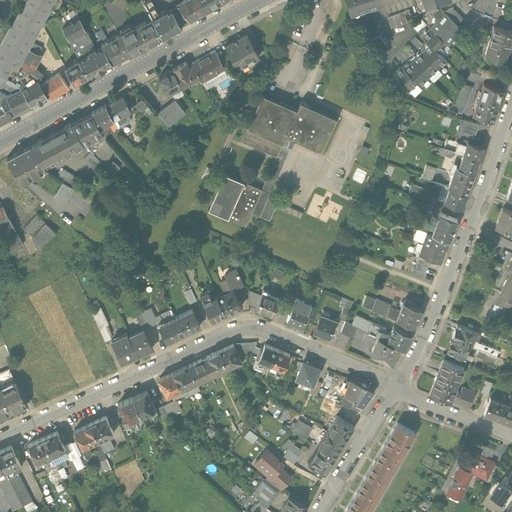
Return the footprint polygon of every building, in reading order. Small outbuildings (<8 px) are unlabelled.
[(22,0),(0,42),(0,73),(11,79),(19,65),(29,48),(32,41),(55,0),(22,0)] [(151,0),(147,0),(144,2),(151,16),(157,13),(156,10),(151,0)] [(178,5),(189,19),(206,10),(200,0),(181,0),(175,3),(178,5)] [(200,0),(206,10),(219,3),(217,0),(200,0)] [(382,1),(382,0),(381,0),(345,0),(350,12),(377,3),(382,1)] [(444,11),(438,5),(431,7),(433,16),(438,19),(444,12),(444,11)] [(87,50),(95,46),(75,7),(57,17),(78,57),(88,52),(87,50)] [(151,16),(153,18),(162,35),(181,24),(172,7),(167,9),(166,7),(157,13),(151,16)] [(451,7),(444,11),(444,12),(460,28),(466,21),(451,7)] [(412,20),(409,10),(387,17),(391,28),(412,20)] [(447,44),(460,28),(444,12),(438,19),(431,27),(447,44)] [(117,32),(118,33),(128,52),(162,35),(153,18),(146,22),(145,20),(135,25),(134,23),(117,32)] [(421,19),(413,27),(417,31),(425,23),(421,19)] [(511,36),(511,30),(493,25),(487,45),(489,45),(486,55),(501,60),(504,50),(508,51),(511,36)] [(447,44),(431,27),(422,36),(430,43),(438,52),(447,44)] [(95,32),(101,42),(108,39),(102,28),(95,32)] [(112,62),(128,52),(118,33),(108,39),(101,42),(102,44),(112,62)] [(246,33),(224,44),(237,68),(258,57),(246,33)] [(385,44),(379,34),(365,44),(371,53),(385,44)] [(414,37),(410,41),(418,49),(422,45),(414,37)] [(40,54),(43,46),(32,41),(29,48),(40,54)] [(430,43),(421,52),(437,68),(446,60),(438,52),(430,43)] [(95,48),(95,46),(87,50),(88,52),(78,57),(87,74),(112,62),(102,44),(95,48)] [(29,48),(19,65),(37,79),(40,85),(48,81),(48,76),(34,68),(41,54),(40,54),(29,48)] [(214,50),(192,63),(199,77),(205,88),(228,76),(226,71),(220,60),(214,50)] [(421,52),(412,61),(428,77),(437,68),(421,52)] [(73,82),(87,74),(78,57),(64,65),(73,82)] [(225,57),(220,60),(226,71),(231,69),(225,57)] [(181,86),(199,77),(192,63),(187,65),(185,61),(172,68),(181,86)] [(419,85),(428,77),(412,61),(404,69),(417,82),(419,85)] [(11,79),(22,87),(37,79),(19,65),(11,79)] [(408,91),(417,82),(404,69),(401,66),(392,75),(394,76),(402,85),(408,91)] [(168,93),(181,86),(172,68),(158,76),(163,84),(160,85),(163,90),(165,89),(168,93)] [(497,73),(482,68),(480,75),(495,80),(497,73)] [(2,85),(13,92),(21,87),(22,87),(11,79),(0,74),(0,86),(1,87),(2,85)] [(48,81),(40,85),(47,95),(49,98),(69,86),(66,80),(62,82),(59,75),(48,81)] [(395,91),(402,85),(394,76),(389,81),(395,91)] [(22,87),(21,87),(30,102),(32,104),(47,95),(40,85),(37,79),(22,87)] [(472,86),(461,82),(450,108),(461,113),(472,86)] [(502,89),(483,83),(473,114),(492,120),(502,89)] [(13,92),(6,95),(9,108),(11,112),(30,102),(21,87),(13,92)] [(0,104),(9,108),(6,95),(0,91),(0,104)] [(297,109),(262,93),(241,140),(276,155),(261,189),(224,172),(208,208),(246,224),(251,211),(269,219),(277,201),(268,197),(294,138),(321,150),(336,117),(301,102),(297,109)] [(122,95),(105,104),(117,126),(118,127),(128,122),(130,116),(127,111),(130,109),(122,95)] [(184,111),(175,99),(157,111),(168,123),(184,111)] [(11,112),(9,108),(0,104),(0,122),(12,114),(11,112)] [(105,104),(92,111),(99,126),(108,121),(113,129),(117,126),(105,104)] [(92,111),(72,122),(83,143),(86,148),(100,140),(96,134),(102,131),(99,126),(92,111)] [(439,123),(447,126),(449,119),(442,116),(439,123)] [(478,124),(461,118),(457,129),(474,135),(478,124)] [(81,144),(83,143),(72,122),(29,145),(41,166),(48,162),(47,160),(53,157),(54,159),(55,158),(54,157),(63,152),(64,153),(65,152),(64,151),(73,146),(74,148),(75,147),(75,146),(80,143),(81,144)] [(454,151),(463,154),(459,167),(458,168),(474,173),(483,146),(477,144),(479,139),(472,137),(470,141),(467,140),(466,144),(447,138),(444,147),(454,151)] [(42,169),(41,166),(29,145),(7,157),(20,181),(42,169)] [(441,146),(438,154),(451,158),(454,151),(444,147),(441,146)] [(90,152),(82,161),(96,173),(104,165),(90,152)] [(114,161),(107,168),(114,174),(120,167),(114,161)] [(426,165),(422,177),(431,181),(436,169),(426,165)] [(456,166),(448,187),(467,193),(474,173),(458,168),(459,167),(456,166)] [(56,179),(62,182),(72,188),(78,178),(62,169),(56,179)] [(357,169),(354,179),(363,182),(366,172),(357,169)] [(62,182),(53,197),(64,203),(73,189),(72,188),(62,182)] [(411,184),(409,191),(420,195),(422,188),(411,184)] [(461,209),(467,193),(448,187),(443,185),(437,199),(461,209)] [(303,213),(281,203),(278,209),(300,218),(303,213)] [(0,250),(2,255),(22,245),(14,230),(15,229),(2,206),(0,206),(0,250)] [(511,211),(503,208),(495,227),(511,233),(511,211)] [(433,228),(431,233),(449,240),(457,219),(439,212),(436,221),(433,220),(432,222),(435,223),(433,228)] [(23,229),(32,237),(31,238),(36,249),(56,232),(36,215),(23,229)] [(406,224),(417,228),(431,233),(433,228),(425,225),(426,223),(409,216),(406,224)] [(412,238),(422,242),(444,250),(449,240),(431,233),(417,228),(412,238)] [(440,261),(444,250),(422,242),(418,252),(440,261)] [(177,259),(182,270),(193,264),(185,248),(177,259)] [(511,254),(505,269),(509,271),(490,310),(500,315),(504,307),(511,310),(511,254)] [(422,279),(429,262),(418,257),(411,274),(422,279)] [(395,258),(392,265),(400,268),(403,261),(395,258)] [(283,272),(274,267),(271,273),(280,278),(283,272)] [(220,280),(225,292),(217,295),(225,313),(241,306),(233,288),(242,284),(238,274),(239,274),(238,272),(236,273),(234,268),(224,273),(226,277),(220,280)] [(190,288),(184,291),(189,303),(196,300),(190,288)] [(248,304),(255,307),(260,295),(248,290),(248,304)] [(255,307),(272,315),(275,309),(279,299),(274,297),(273,297),(268,295),(269,292),(262,290),(260,295),(255,307)] [(211,319),(225,313),(217,295),(211,298),(208,291),(199,294),(211,319)] [(363,306),(396,319),(399,310),(390,307),(391,304),(377,298),(376,299),(367,295),(363,306)] [(289,296),(286,302),(282,313),(289,315),(296,299),(289,296)] [(353,302),(343,297),(340,305),(343,306),(339,318),(345,320),(353,302)] [(403,301),(399,310),(396,319),(414,326),(421,308),(414,305),(416,303),(405,298),(404,301),(403,301)] [(275,309),(282,313),(286,302),(279,299),(275,309)] [(289,315),(287,321),(302,327),(305,321),(307,322),(309,317),(307,316),(311,305),(296,299),(289,315)] [(104,339),(110,336),(103,321),(106,319),(100,305),(91,310),(104,339)] [(147,327),(155,323),(147,307),(136,312),(143,328),(147,327)] [(174,316),(175,317),(182,333),(199,325),(191,309),(174,316)] [(351,323),(368,331),(372,322),(356,314),(351,323)] [(319,315),(312,331),(328,338),(335,322),(319,315)] [(165,340),(182,333),(175,317),(164,323),(163,322),(158,324),(165,340)] [(368,331),(377,336),(399,346),(404,348),(411,333),(393,325),(389,333),(385,332),(385,328),(372,322),(368,331)] [(453,333),(451,337),(469,344),(471,345),(473,341),(474,337),(477,338),(479,332),(457,323),(455,327),(452,333),(453,333)] [(143,328),(128,335),(137,354),(152,346),(143,328)] [(489,331),(487,335),(497,340),(499,336),(489,331)] [(121,361),(137,354),(128,335),(127,332),(111,339),(121,361)] [(377,336),(369,353),(391,363),(399,346),(377,336)] [(467,350),(469,344),(451,337),(447,348),(464,356),(465,355),(471,357),(473,352),(467,350)] [(495,356),(498,349),(476,340),(475,342),(473,341),(471,345),(479,348),(487,351),(487,352),(495,356)] [(256,342),(235,342),(238,349),(239,352),(240,354),(251,353),(255,346),(256,342)] [(232,343),(217,350),(226,368),(240,361),(237,353),(239,352),(238,349),(235,350),(232,343)] [(265,362),(271,364),(277,349),(264,344),(262,348),(260,348),(255,358),(256,358),(253,367),(262,371),(265,362)] [(260,348),(255,346),(251,353),(250,356),(255,358),(260,348)] [(85,354),(94,374),(110,366),(100,347),(85,354)] [(493,361),(495,356),(487,352),(487,351),(479,348),(476,353),(484,356),(484,357),(493,361)] [(289,354),(277,349),(271,364),(277,367),(274,373),(281,376),(286,363),(288,364),(291,358),(288,357),(289,354)] [(217,350),(202,357),(211,375),(226,368),(217,350)] [(202,357),(187,364),(196,382),(205,378),(211,375),(202,357)] [(464,367),(444,358),(430,392),(450,400),(451,399),(455,390),(464,367)] [(318,368),(303,361),(296,378),(312,384),(314,379),(318,368)] [(187,364),(173,371),(180,389),(196,382),(187,364)] [(0,371),(0,385),(14,379),(9,367),(0,371)] [(171,393),(180,389),(173,371),(158,378),(167,395),(171,393)] [(205,378),(196,382),(198,387),(207,383),(205,378)] [(14,379),(0,385),(0,390),(10,412),(26,404),(14,379)] [(314,379),(312,384),(309,392),(316,395),(321,382),(314,379)] [(343,404),(357,414),(374,390),(364,385),(350,379),(340,404),(343,404)] [(485,380),(481,391),(487,393),(491,382),(485,380)] [(196,382),(180,389),(184,396),(189,394),(189,396),(200,391),(198,387),(196,382)] [(460,392),(455,390),(451,399),(468,407),(475,391),(462,386),(460,392)] [(147,389),(132,396),(140,414),(148,410),(155,407),(151,399),(154,398),(151,392),(149,394),(147,389)] [(174,400),(184,396),(180,389),(171,393),(174,400)] [(0,416),(10,412),(0,390),(0,416)] [(126,420),(140,414),(132,396),(118,403),(120,407),(117,408),(119,413),(122,412),(124,417),(126,420)] [(484,413),(500,418),(506,402),(490,396),(484,413)] [(331,413),(335,402),(324,398),(319,409),(331,413)] [(174,400),(163,406),(168,416),(179,411),(174,400)] [(511,404),(506,402),(500,418),(511,423),(511,404)] [(157,412),(155,407),(148,410),(151,415),(157,412)] [(89,422),(101,447),(103,452),(113,447),(107,435),(114,432),(110,424),(113,422),(110,418),(108,419),(106,414),(89,422)] [(133,427),(135,432),(146,427),(140,414),(126,420),(124,417),(122,418),(127,429),(133,427)] [(311,420),(301,414),(298,419),(297,419),(295,423),(291,421),(286,428),(304,440),(312,427),(308,425),(311,420)] [(321,429),(326,432),(343,442),(352,427),(347,424),(348,421),(344,418),(343,421),(335,416),(329,428),(324,425),(321,429)] [(85,454),(96,450),(101,447),(89,422),(73,429),(75,433),(72,435),(75,440),(78,439),(85,453),(85,454)] [(396,422),(387,438),(404,448),(414,431),(396,422)] [(56,431),(42,438),(50,455),(53,462),(62,458),(68,455),(63,446),(61,440),(64,439),(62,434),(58,435),(56,431)] [(326,432),(317,447),(333,457),(343,442),(326,432)] [(40,459),(50,455),(42,438),(28,444),(30,448),(28,449),(30,455),(33,454),(37,461),(40,459)] [(283,456),(292,464),(303,452),(292,445),(294,443),(287,438),(281,446),(287,451),(283,456)] [(387,438),(378,454),(395,464),(404,448),(387,438)] [(75,440),(71,442),(83,468),(88,465),(83,454),(85,453),(78,439),(75,440)] [(71,442),(63,446),(68,455),(70,460),(72,460),(77,471),(83,468),(71,442)] [(11,445),(0,450),(0,463),(6,474),(15,470),(21,467),(15,455),(18,454),(16,449),(13,450),(11,445)] [(485,445),(480,455),(485,458),(487,454),(491,456),(494,450),(485,445)] [(111,468),(103,452),(101,447),(96,450),(101,460),(95,463),(101,473),(111,468)] [(324,472),(333,457),(317,447),(308,462),(315,466),(313,469),(318,471),(319,469),(324,472)] [(485,458),(480,455),(467,449),(460,465),(459,465),(468,469),(468,468),(480,474),(479,475),(486,478),(494,462),(485,458)] [(254,463),(261,469),(259,471),(258,473),(279,490),(290,478),(278,468),(282,464),(268,452),(264,458),(261,455),(254,463)] [(378,454),(369,470),(386,480),(395,464),(378,454)] [(62,481),(57,471),(53,462),(50,455),(40,459),(52,485),(62,481)] [(62,458),(53,462),(57,471),(66,467),(62,458)] [(246,466),(257,474),(258,473),(259,471),(249,462),(246,466)] [(466,473),(468,469),(459,465),(460,465),(459,464),(454,475),(454,476),(447,490),(460,497),(469,478),(469,476),(466,475),(466,473)] [(15,470),(6,474),(23,508),(24,511),(32,511),(38,509),(33,503),(15,470)] [(369,470),(360,486),(377,495),(386,480),(369,470)] [(506,505),(511,497),(511,470),(507,476),(505,475),(499,482),(491,494),(506,505)] [(0,487),(12,511),(15,511),(23,508),(6,474),(0,476),(0,487)] [(491,494),(499,482),(494,479),(486,490),(491,494)] [(250,494),(259,501),(266,508),(277,493),(261,480),(250,494)] [(360,486),(351,502),(368,511),(377,495),(360,486)] [(285,510),(284,511),(303,511),(307,506),(288,497),(282,508),(285,510)] [(264,511),(267,509),(266,508),(259,501),(249,511),(264,511)] [(367,511),(368,511),(351,502),(344,511),(367,511)]
